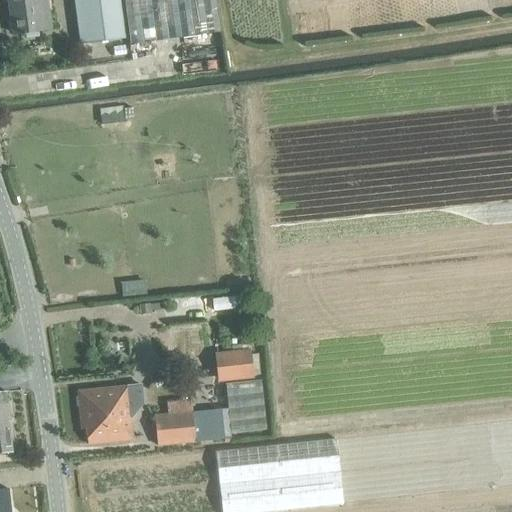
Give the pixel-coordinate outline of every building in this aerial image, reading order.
[(7,0),(13,35),(48,30),(44,0),(7,0)] [(73,0),(80,48),(81,48),(128,41),(122,0),(73,0)] [(123,0),(130,45),(194,35),(219,32),(215,0),(123,0)] [(218,380),(250,376),(248,352),(216,356),(218,380)] [(213,384),(211,371),(198,372),(198,379),(206,378),(206,385),(213,384)] [(260,381),(225,384),(230,433),(265,429),(260,381)] [(81,429),(85,428),(86,428),(97,427),(96,411),(107,410),(118,409),(118,416),(129,415),(126,386),(77,391),(81,429)] [(0,421),(7,420),(10,420),(6,392),(0,392),(0,421)] [(196,441),(219,439),(216,409),(192,412),(191,402),(166,405),(167,417),(156,418),(158,445),(196,441)] [(86,428),(85,428),(87,445),(132,440),(129,415),(118,416),(118,409),(107,410),(96,411),(97,427),(86,428)] [(0,454),(10,453),(7,420),(0,421),(0,454)] [(95,466),(97,511),(202,511),(203,506),(216,505),(213,453),(152,456),(153,468),(138,469),(138,463),(117,464),(117,473),(105,474),(104,466),(95,466)] [(0,511),(8,511),(6,488),(0,488),(0,511)]
